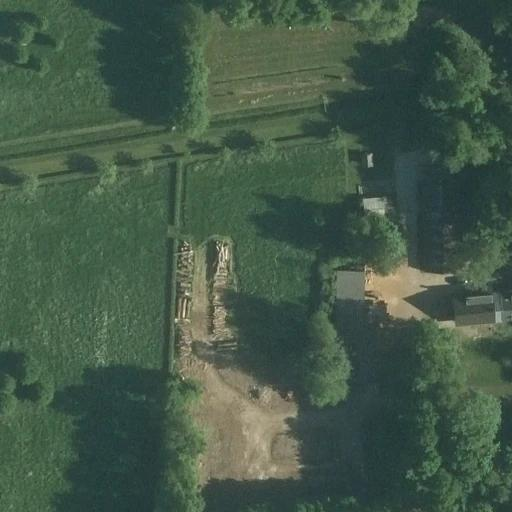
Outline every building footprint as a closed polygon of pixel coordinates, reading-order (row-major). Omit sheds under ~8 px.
[(422,184),(424,272),(459,271),(457,183),(422,184)] [(363,198),(364,219),(383,217),(382,196),(363,198)] [(338,267),(341,312),(362,310),(359,266),(338,267)] [(481,290),(483,312),(502,311),(503,318),(511,317),(511,289),(491,291),(490,289),(481,290)] [(455,293),(456,316),(483,314),(483,312),(481,290),(455,292),(455,293)] [(248,442),(251,479),(372,468),(369,432),(248,442)]
